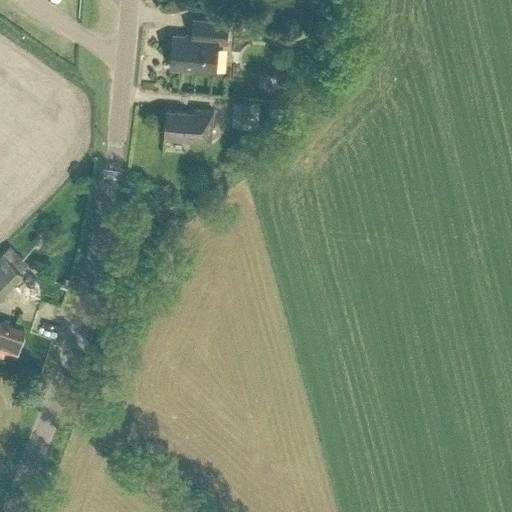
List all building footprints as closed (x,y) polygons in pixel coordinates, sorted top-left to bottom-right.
[(251,27),(252,17),(236,15),(235,25),(251,27)] [(226,42),(228,22),(194,19),(193,35),(174,33),(170,66),(193,68),(193,71),(215,73),(218,41),(226,42)] [(275,28),(275,34),(279,38),(284,39),(289,35),(289,29),(286,25),(280,24),(275,28)] [(210,141),(213,109),(193,107),(192,111),(166,109),(163,137),(210,141)] [(258,125),(259,113),(232,111),(231,123),(258,125)] [(31,241),(31,242),(32,242),(32,243),(32,244),(33,244),(33,245),(34,245),(34,246),(35,246),(36,246),(37,246),(38,246),(39,245),(40,245),(40,244),(41,243),(41,242),(41,241),(41,240),(41,239),(40,239),(40,238),(39,237),(38,237),(37,236),(36,236),(35,236),(35,237),(34,237),(33,237),(33,238),(32,238),(32,239),(32,240),(31,240),(31,241)] [(0,254),(0,295),(23,272),(20,270),(28,262),(10,244),(0,254)] [(16,350),(24,328),(0,319),(0,350),(4,352),(5,347),(16,350)]
